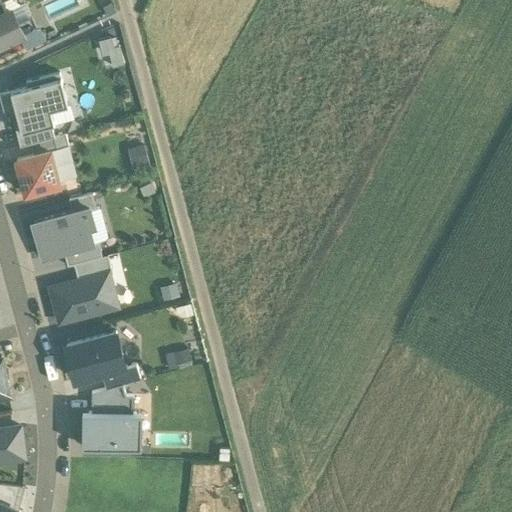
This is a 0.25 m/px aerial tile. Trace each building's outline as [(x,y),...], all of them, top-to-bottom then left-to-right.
[(0,13),(0,44),(19,35),(23,33),(12,8),(6,11),(0,13)] [(101,68),(123,65),(118,35),(96,38),(101,68)] [(16,105),(23,131),(53,123),(55,123),(51,107),(69,103),(61,71),(26,79),(28,85),(0,91),(0,94),(4,109),(16,105)] [(32,143),(57,136),(53,123),(23,131),(26,144),(32,143)] [(32,143),(35,154),(69,145),(66,134),(57,136),(32,143)] [(132,160),(146,158),(144,143),(130,145),(132,160)] [(51,150),(17,159),(26,192),(60,183),(51,150)] [(92,193),(69,198),(72,210),(89,206),(90,209),(96,208),(92,193)] [(72,210),(34,220),(43,257),(65,251),(94,244),(90,228),(95,226),(90,209),(89,206),(72,210)] [(94,244),(65,251),(68,264),(74,262),(103,255),(100,242),(94,244)] [(103,255),(74,262),(79,279),(109,271),(112,270),(108,254),(103,255)] [(79,279),(50,286),(59,321),(118,306),(109,271),(79,279)] [(102,371),(125,365),(116,331),(67,343),(76,378),(102,371)] [(0,354),(0,393),(11,391),(2,355),(0,354)] [(137,362),(125,365),(102,371),(106,387),(123,382),(141,378),(137,362)] [(93,390),(93,411),(133,412),(134,394),(125,394),(123,382),(106,387),(93,390)] [(93,411),(82,411),(82,447),(141,447),(142,412),(133,412),(93,411)] [(0,427),(0,459),(25,456),(21,425),(0,427)] [(0,511),(17,511),(0,503),(0,511)]
